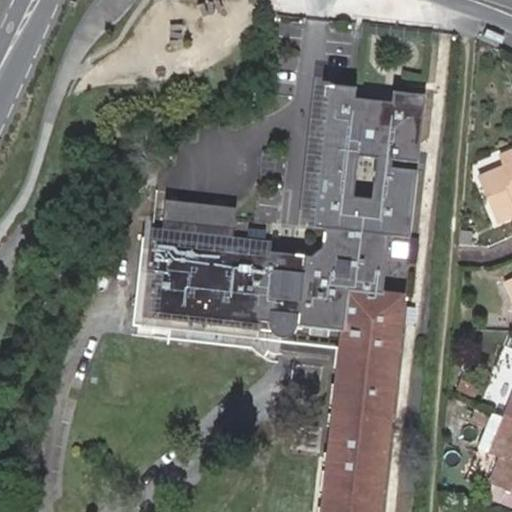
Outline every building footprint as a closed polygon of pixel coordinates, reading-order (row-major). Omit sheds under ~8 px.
[(381,300),(389,242),(409,245),(428,103),(327,89),(308,231),(324,234),(321,253),(310,261),(231,251),(235,226),(164,216),(159,251),(149,249),(150,241),(142,240),(130,328),(165,332),(164,341),(264,355),(268,358),(286,361),(291,358),(336,364),(316,511),(372,511),(401,303),(381,300)] [(511,156),(497,162),(501,173),(478,184),(495,226),(511,218),(511,156)] [(165,201),(164,216),(235,226),(237,211),(165,201)] [(478,388),(461,379),(456,390),(473,399),(478,388)] [(511,420),(508,419),(492,453),(502,458),(489,483),(511,493),(511,420)]
